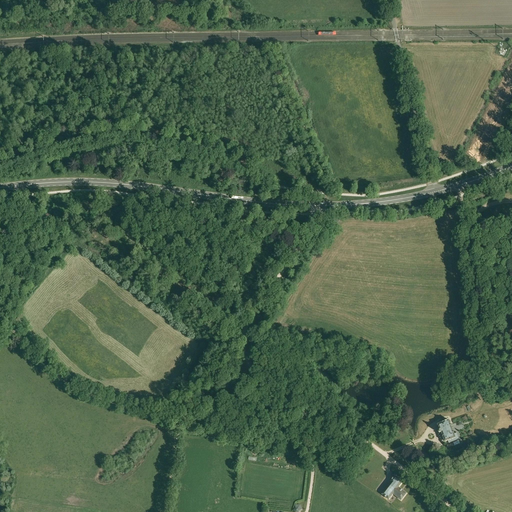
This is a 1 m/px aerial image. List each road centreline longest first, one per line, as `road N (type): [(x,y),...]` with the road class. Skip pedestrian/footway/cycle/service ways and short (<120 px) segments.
road 1 (primary): [(434,191),(305,205),(108,182),(0,187)]
road 2 (track): [(316,205),(315,219),(178,429),(165,511)]
road 3 (track): [(0,321),(73,387),(183,420)]
road 4 (unclassified): [(434,191),(386,0)]
road 5 (track): [(458,511),(354,430),(290,422)]
road 6 (track): [(264,47),(326,185),(327,205)]
